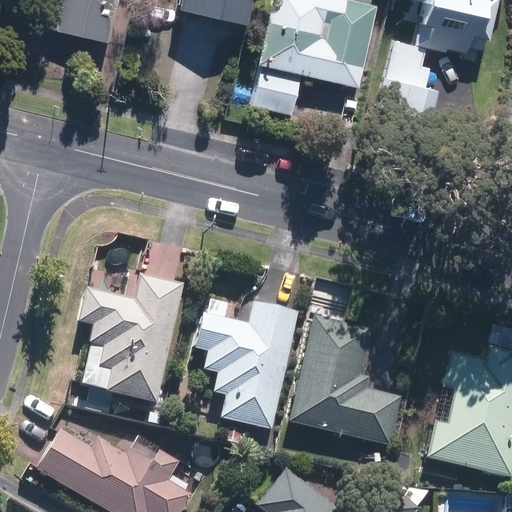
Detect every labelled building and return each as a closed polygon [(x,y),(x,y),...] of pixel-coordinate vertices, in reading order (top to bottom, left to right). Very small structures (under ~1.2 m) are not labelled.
[(105,42),(113,0),(55,0),(50,30),(105,42)] [(179,0),(178,10),(238,22),(242,0),(179,0)] [(290,118),(302,73),(355,88),(377,5),(370,3),(370,0),(271,0),(255,60),(261,62),(248,107),(290,118)] [(416,41),(447,46),(466,47),(467,34),(487,36),(491,0),(418,0),(425,1),(416,41)] [(427,46),(389,38),(380,84),(418,91),(427,46)] [(109,414),(113,396),(153,406),(182,285),(140,275),(135,298),(85,287),(77,321),(95,325),(80,388),(76,406),(109,414)] [(317,279),(309,316),(286,424),(391,447),(403,395),(354,384),(366,331),(347,327),(356,288),(317,279)] [(268,431),(297,310),(252,299),(246,324),(225,319),(228,303),(202,297),(190,348),(206,352),(202,370),(215,373),(210,394),(222,397),(217,419),(268,431)] [(483,357),(447,349),(439,393),(447,394),(441,425),(429,422),(420,463),(511,481),(511,357),(508,357),(509,352),(485,347),(483,357)] [(35,470),(104,509),(102,511),(179,511),(188,497),(180,492),(185,484),(170,475),(178,462),(135,438),(125,454),(97,438),(90,451),(56,432),(35,470)] [(345,511),(281,468),(252,506),(259,511),(345,511)] [(418,511),(395,495),(382,511),(418,511)]
